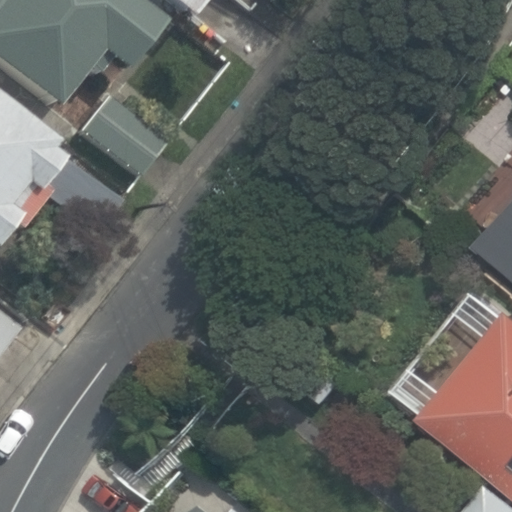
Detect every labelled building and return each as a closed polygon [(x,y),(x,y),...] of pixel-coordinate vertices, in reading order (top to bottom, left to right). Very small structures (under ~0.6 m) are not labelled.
[(133,0),(0,0),(0,68),(57,112),(101,55),(124,73),(163,23),(133,0)] [(208,0),(162,0),(192,22),(208,0)] [(0,248),(70,157),(0,104),(0,248)] [(100,164),(31,247),(69,279),(139,196),(100,164)] [(511,219),(495,239),(511,254),(511,219)] [(0,310),(0,345),(17,324),(0,310)] [(511,321),(438,412),(511,472),(511,321)] [(511,511),(511,487),(499,477),(471,511),(511,511)]
